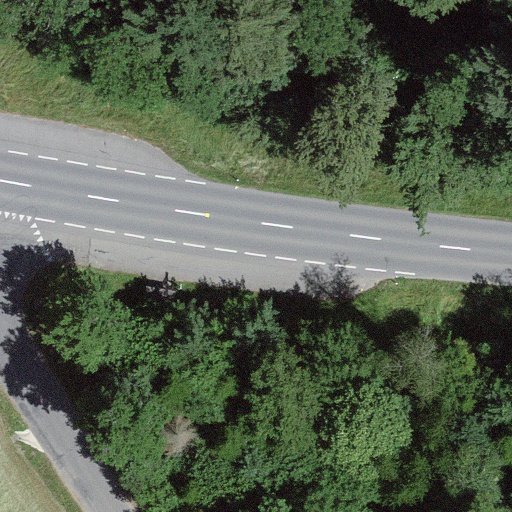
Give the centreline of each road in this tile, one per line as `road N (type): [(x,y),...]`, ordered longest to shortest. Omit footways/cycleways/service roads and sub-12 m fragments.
road 1 (tertiary): [(511,249),(240,221),(0,182)]
road 2 (unclassified): [(0,313),(124,511)]
